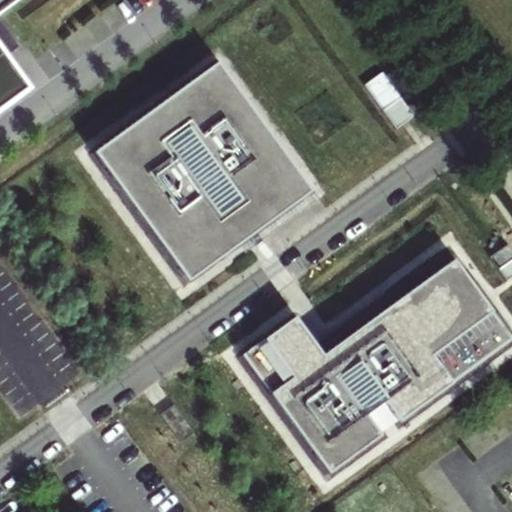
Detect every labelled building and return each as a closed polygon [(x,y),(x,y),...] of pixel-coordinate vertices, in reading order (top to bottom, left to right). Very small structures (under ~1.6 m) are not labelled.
[(0,0),(0,108),(36,82),(0,33),(0,6),(8,0),(0,0)] [(312,191),(217,62),(93,152),(188,282),(312,191)] [(385,72),(366,82),(391,128),(410,117),(385,72)] [(511,251),(509,247),(493,258),(500,267),(511,258),(511,251)] [(511,340),(452,260),(339,342),(347,353),(329,366),(321,355),(294,318),(242,356),(327,473),(380,435),(364,413),(382,400),(398,422),(511,340)] [(347,353),(339,342),(321,355),(329,366),(347,353)]
